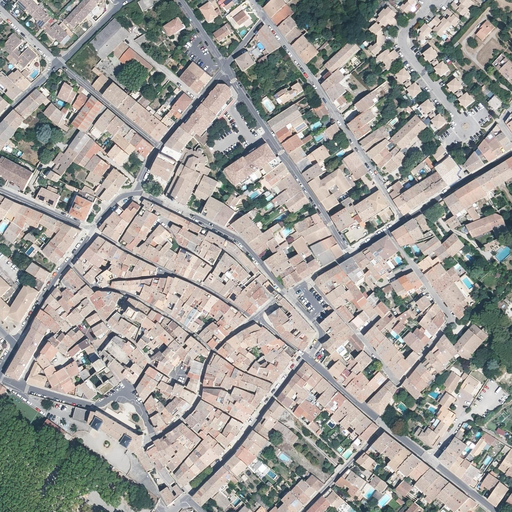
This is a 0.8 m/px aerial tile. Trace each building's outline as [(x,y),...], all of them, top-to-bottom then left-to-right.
[(39,6),(32,0),(18,0),(16,3),(25,11),(26,10),(32,15),(40,7),(39,6)] [(96,4),(99,0),(84,0),(79,5),(89,14),(97,5),(96,4)] [(142,9),(158,0),(160,0),(162,2),(165,0),(142,0),(138,2),(142,9)] [(144,12),(162,2),(160,0),(158,0),(142,9),(144,12)] [(272,18),(287,4),(283,0),(273,0),(264,8),(272,18)] [(414,8),(412,6),(414,4),(414,1),(416,1),(415,0),(408,0),(409,1),(408,2),(406,1),(400,7),(408,14),(414,8)] [(474,2),(471,0),(461,0),(460,1),(460,2),(462,3),(468,9),(468,8),(474,2)] [(232,1),(226,6),(226,5),(223,7),(226,11),(235,4),(232,1)] [(222,14),(218,9),(215,11),(210,2),(200,8),(207,18),(208,17),(211,21),(222,14)] [(468,8),(468,9),(462,3),(459,6),(457,5),(454,2),(451,5),(463,16),(465,13),(467,14),(470,10),(468,8)] [(290,16),(294,12),(287,4),(272,18),(279,27),(290,16)] [(396,11),(387,4),(382,11),(396,23),(398,20),(394,16),(392,15),(396,11)] [(78,20),(83,15),(86,17),(89,14),(79,5),(66,20),(74,28),(79,22),(78,20)] [(41,8),(40,7),(32,15),(38,21),(40,23),(39,24),(46,30),(54,21),(41,8)] [(457,22),(460,19),(448,8),(445,12),(449,15),(450,16),(447,19),(453,25),(455,27),(458,23),(457,22)] [(293,19),(301,12),(298,9),(294,12),(290,16),(293,19)] [(240,26),(250,18),(244,11),(234,18),(240,26)] [(396,23),(382,11),(379,14),(380,15),(377,18),(379,20),(383,23),(384,24),(384,25),(387,21),(388,22),(393,26),(396,23)] [(80,23),(86,17),(83,15),(78,20),(79,22),(80,23)] [(170,35),(184,26),(178,16),(164,26),(170,35)] [(293,19),(290,16),(279,27),(286,37),(299,25),(293,19)] [(446,18),(445,17),(441,21),(440,19),(436,16),(434,19),(446,30),(448,27),(449,28),(453,25),(447,19),(446,18)] [(446,30),(434,19),(431,22),(435,25),(436,27),(433,30),(441,37),(445,34),(443,32),(446,30)] [(122,41),(130,33),(117,20),(90,46),(104,60),(111,52),(122,41)] [(69,35),(64,30),(68,27),(63,22),(59,26),(56,22),(54,21),(46,30),(54,39),(55,38),(61,43),(62,42),(68,35),(69,35)] [(381,29),(383,27),(382,26),(378,22),(377,21),(369,28),(375,35),(377,33),(378,34),(378,38),(385,38),(385,34),(383,34),(383,31),(381,29)] [(487,21),(480,28),(482,29),(480,31),(477,34),(483,40),(494,28),(487,21)] [(225,37),(234,31),(228,23),(225,25),(226,26),(214,33),(219,41),(225,37)] [(307,32),(300,23),(299,25),(286,37),(293,45),(303,35),(307,32)] [(433,30),(426,23),(420,30),(422,32),(420,34),(420,36),(418,36),(418,40),(425,40),(425,36),(426,35),(427,37),(433,30)] [(281,47),(265,25),(254,38),(256,40),(259,38),(267,49),(271,54),(281,47)] [(17,49),(23,42),(14,33),(7,40),(8,41),(3,47),(10,54),(14,57),(19,51),(17,49)] [(141,45),(150,38),(146,33),(144,34),(135,40),(141,45)] [(64,45),(71,38),(68,35),(62,42),(64,45)] [(300,55),(312,44),(303,35),(293,45),(300,55)] [(360,48),(352,38),(324,64),(330,70),(333,73),(341,65),(341,66),(360,48)] [(381,46),(382,45),(383,42),(385,42),(385,38),(378,38),(378,42),(377,42),(375,41),(369,47),(376,54),(378,52),(380,50),(382,48),(381,46)] [(319,52),(331,42),(329,40),(317,50),(319,52)] [(139,55),(130,47),(130,48),(127,45),(122,41),(111,52),(120,60),(128,67),(133,61),(139,55)] [(455,50),(460,44),(458,42),(452,47),(455,50)] [(317,50),(312,44),(300,55),(307,64),(319,52),(317,50)] [(439,56),(436,52),(437,52),(435,50),(432,47),(424,54),(426,57),(428,59),(429,61),(432,61),(434,59),(435,58),(439,56)] [(35,60),(38,57),(28,48),(22,54),(19,51),(14,57),(18,61),(25,68),(34,59),(35,60)] [(256,58),(262,55),(259,48),(253,51),(256,58)] [(385,61),(397,51),(395,48),(391,51),(389,53),(386,49),(382,52),(380,54),(378,56),(381,60),(382,58),(385,61)] [(84,65),(93,56),(86,50),(78,59),(84,65)] [(397,63),(394,59),(396,58),(400,55),(397,51),(385,61),(387,64),(385,65),(388,69),(397,63)] [(255,64),(248,52),(236,60),(244,72),(255,64)] [(511,63),(502,54),(493,64),(511,83),(511,63)] [(154,67),(139,55),(133,61),(148,74),(154,67)] [(266,56),(259,60),(263,67),(270,62),(266,56)] [(166,66),(171,59),(168,57),(163,64),(166,66)] [(441,77),(450,70),(448,67),(448,66),(446,64),(446,65),(443,61),(440,64),(438,65),(436,67),(436,70),(437,71),(439,73),(441,77)] [(212,77),(194,62),(188,69),(189,70),(207,84),(212,77)] [(109,71),(107,73),(114,78),(119,72),(109,65),(106,69),(109,71)] [(339,82),(349,73),(341,66),(341,65),(333,73),(327,78),(325,80),(322,83),(326,90),(337,80),(339,82)] [(10,78),(19,70),(15,66),(6,74),(10,78)] [(412,75),(410,72),(410,71),(408,69),(405,66),(397,73),(399,76),(401,78),(402,80),(405,80),(407,79),(409,77),(412,75)] [(130,96),(115,83),(114,83),(95,67),(92,70),(100,76),(92,86),(119,108),(130,96)] [(207,84),(189,70),(188,69),(185,73),(181,79),(199,94),(207,84)] [(32,83),(19,70),(10,78),(23,91),(32,83)] [(327,78),(333,73),(330,70),(324,76),(327,78)] [(23,91),(10,78),(6,74),(3,71),(0,74),(0,87),(6,93),(14,100),(23,91)] [(462,86),(460,83),(459,80),(458,81),(456,78),(447,84),(451,90),(452,91),(455,92),(457,90),(459,89),(462,86)] [(326,90),(337,107),(347,99),(342,94),(346,90),(339,82),(337,80),(326,90)] [(74,87),(65,81),(57,96),(72,104),(77,93),(72,91),(74,87)] [(395,90),(387,81),(385,82),(392,91),(395,90)] [(423,89),(421,86),(420,83),(419,84),(416,81),(413,83),(413,84),(412,84),(409,86),(409,89),(410,91),(412,93),(415,96),(423,89)] [(286,88),(284,90),(284,91),(278,95),(283,102),(282,102),(284,104),(304,90),(299,82),(292,87),(293,89),(289,92),(286,88)] [(224,100),(227,103),(232,97),(233,96),(231,89),(226,85),(219,85),(214,91),(213,91),(211,94),(207,100),(204,104),(203,104),(202,105),(199,109),(195,115),(194,114),(192,117),(191,119),(186,125),(183,129),(192,136),(193,137),(199,144),(200,143),(204,146),(205,145),(208,142),(213,135),(208,131),(207,130),(205,128),(205,127),(201,124),(203,121),(207,125),(210,121),(212,123),(217,117),(218,116),(216,115),(224,105),(221,103),(224,100)] [(83,110),(91,100),(82,93),(85,89),(81,86),(78,92),(81,94),(78,98),(75,104),(77,105),(81,108),(83,110)] [(496,93),(489,86),(484,91),(487,95),(490,92),(494,95),(496,93)] [(43,102),(48,98),(47,98),(37,89),(30,95),(23,102),(28,108),(33,112),(41,105),(43,102)] [(128,115),(144,96),(136,89),(130,96),(119,108),(128,115)] [(278,95),(284,91),(284,90),(283,89),(274,96),(280,104),(282,102),(283,102),(278,95)] [(406,94),(412,99),(414,96),(409,91),(406,94)] [(369,109),(379,101),(372,92),(355,105),(356,105),(362,113),(363,114),(369,109)] [(473,101),(471,97),(470,95),(469,95),(467,92),(463,95),(462,95),(462,96),(460,98),(459,100),(461,102),(462,104),(465,107),(473,101)] [(181,115),(193,100),(185,93),(173,108),(181,115)] [(10,104),(0,94),(0,111),(2,113),(10,104)] [(154,99),(155,98),(151,95),(148,99),(144,96),(128,115),(135,121),(146,109),(149,105),(154,99)] [(85,133),(105,106),(93,96),(91,100),(83,110),(73,124),(82,130),(84,132),(85,133)] [(502,102),(495,96),(489,103),(496,109),(502,102)] [(217,117),(219,117),(234,99),(232,97),(227,103),(224,105),(216,115),(218,116),(217,117)] [(436,106),(433,103),(434,103),(432,101),(429,98),(421,105),(423,108),(425,110),(426,112),(429,112),(431,110),(433,109),(436,106)] [(26,119),(29,116),(33,112),(28,108),(23,102),(23,103),(20,105),(15,110),(5,120),(17,130),(23,121),(26,119)] [(329,113),(322,102),(314,108),(321,119),(329,113)] [(66,115),(61,111),(53,103),(44,113),(59,127),(61,124),(64,118),(66,115)] [(275,133),(301,116),(302,115),(294,104),(276,117),(272,119),(268,122),(275,133)] [(157,112),(149,105),(146,109),(154,116),(157,113),(157,112)] [(95,126),(109,109),(106,107),(105,106),(85,133),(88,135),(90,133),(90,132),(95,126)] [(181,115),(173,108),(167,115),(171,118),(174,114),(179,118),(181,115)] [(118,116),(109,109),(95,126),(90,132),(98,140),(107,129),(118,116)] [(144,129),(154,116),(146,109),(135,121),(144,129)] [(368,124),(376,117),(369,109),(363,114),(362,113),(348,124),(359,140),(372,130),(368,124)] [(447,121),(444,118),(445,117),(443,115),(440,112),(437,115),(435,116),(433,118),(433,120),(434,122),(435,123),(436,124),(438,127),(447,121)] [(164,119),(157,113),(154,116),(161,122),(164,119)] [(160,142),(176,122),(171,118),(167,115),(164,119),(161,122),(151,135),(160,142)] [(427,126),(417,115),(392,139),(402,149),(427,126)] [(119,132),(126,123),(118,116),(107,129),(112,133),(109,138),(112,140),(119,132)] [(151,135),(161,122),(154,116),(144,129),(151,135)] [(303,131),(309,127),(301,116),(275,133),(283,144),(297,134),(303,131)] [(10,140),(17,130),(5,120),(0,125),(0,138),(7,143),(15,148),(17,144),(10,140)] [(126,138),(133,129),(126,123),(119,132),(126,138)] [(331,141),(342,133),(336,123),(324,131),(331,141)] [(503,132),(498,124),(491,132),(495,137),(503,132)] [(376,145),(385,138),(390,135),(383,126),(360,143),(367,152),(368,152),(377,146),(376,145)] [(183,129),(181,127),(173,136),(187,145),(193,137),(192,136),(183,129)] [(126,138),(131,142),(138,133),(133,129),(126,138)] [(80,154),(91,138),(88,135),(85,133),(84,132),(82,130),(70,147),(80,154)] [(148,156),(131,142),(126,138),(119,132),(112,140),(117,145),(112,151),(110,149),(111,148),(109,147),(111,145),(109,144),(106,147),(104,150),(106,152),(107,153),(109,155),(121,166),(135,149),(146,159),(146,158),(148,156)] [(507,151),(501,144),(495,137),(491,132),(485,140),(493,150),(497,157),(507,151)] [(511,143),(503,132),(495,137),(501,144),(507,151),(511,147),(511,143)] [(155,147),(138,133),(131,142),(148,156),(155,147)] [(299,137),(297,134),(283,144),(289,154),(301,147),(304,144),(302,141),(299,137)] [(304,144),(312,139),(313,138),(311,135),(302,141),(304,144)] [(373,159),(391,142),(390,141),(392,138),(390,135),(385,138),(386,139),(377,146),(368,152),(373,159)] [(187,145),(173,136),(166,146),(175,150),(180,152),(187,145)] [(10,145),(7,143),(0,138),(0,148),(2,150),(5,152),(10,145)] [(111,165),(97,155),(102,148),(101,148),(96,143),(91,138),(80,154),(79,154),(75,160),(74,161),(91,171),(102,176),(111,165)] [(497,157),(493,150),(485,140),(479,148),(489,162),(497,157)] [(264,142),(244,155),(245,157),(246,158),(249,156),(266,145),(264,142)] [(395,146),(391,142),(373,159),(378,164),(391,152),(390,152),(395,146)] [(246,158),(245,157),(234,164),(238,169),(235,171),(233,168),(231,169),(230,167),(223,171),(229,179),(236,186),(241,182),(251,176),(258,170),(263,178),(264,177),(281,164),(277,157),(268,144),(266,145),(249,156),(250,157),(247,159),(246,158)] [(460,169),(451,157),(441,145),(432,153),(441,165),(436,168),(449,185),(459,179),(456,175),(460,169)] [(175,150),(166,146),(163,149),(170,153),(168,157),(171,159),(175,150)] [(327,151),(324,146),(319,149),(313,153),(319,163),(322,161),(329,156),(326,152),(327,151)] [(80,154),(70,147),(65,154),(75,160),(79,154),(80,154)] [(304,158),(301,153),(303,151),(301,147),(289,154),(296,164),(304,158)] [(207,176),(211,169),(205,166),(206,163),(206,162),(208,161),(207,156),(204,157),(204,156),(205,155),(204,154),(203,155),(202,154),(203,152),(203,151),(203,149),(201,148),(199,149),(198,150),(197,152),(196,151),(196,150),(195,150),(195,151),(194,152),(193,149),(190,150),(189,149),(186,148),(183,154),(181,157),(180,159),(174,172),(176,173),(177,174),(175,179),(173,179),(174,180),(172,185),(171,184),(170,185),(172,186),(169,191),(168,190),(167,191),(169,192),(167,195),(166,195),(166,196),(166,197),(167,197),(167,196),(171,199),(172,199),(180,203),(180,204),(181,204),(181,203),(185,205),(185,206),(186,206),(187,206),(187,205),(186,205),(188,201),(189,202),(190,201),(188,200),(191,195),(192,196),(193,195),(191,194),(194,190),(195,190),(194,189),(197,184),(200,185),(205,175),(207,176)] [(174,172),(180,159),(178,158),(176,161),(171,159),(168,157),(170,153),(163,149),(163,150),(152,172),(170,181),(174,172)] [(391,172),(406,157),(400,151),(395,157),(385,166),(391,172)] [(368,173),(354,152),(342,161),(343,163),(346,162),(358,180),(368,173)] [(395,157),(391,152),(378,164),(382,168),(385,166),(395,157)] [(484,164),(475,152),(464,166),(470,173),(484,164)] [(74,161),(75,160),(65,154),(61,159),(55,168),(64,174),(68,169),(72,163),(74,161)] [(314,166),(310,160),(311,159),(309,156),(307,156),(304,158),(296,164),(303,174),(314,166)] [(0,172),(3,174),(3,173),(10,177),(17,181),(23,185),(27,177),(29,173),(29,170),(27,169),(24,167),(23,167),(7,159),(3,157),(2,159),(2,160),(0,162),(0,161),(0,172)] [(449,185),(436,168),(428,157),(425,160),(432,169),(432,170),(435,174),(424,181),(434,195),(449,185)] [(324,164),(322,161),(319,163),(314,166),(303,174),(309,183),(319,176),(324,173),(320,167),(324,164)] [(511,177),(511,169),(507,161),(497,168),(506,181),(511,177)] [(291,174),(283,162),(281,164),(264,177),(273,188),(277,184),(291,174)] [(418,172),(425,166),(422,162),(415,168),(418,172)] [(64,174),(55,168),(53,171),(62,177),(62,176),(63,176),(64,174)] [(121,189),(129,178),(115,168),(107,179),(121,189)] [(506,181),(497,168),(488,173),(497,186),(506,181)] [(352,187),(340,169),(322,181),(319,176),(309,183),(328,211),(340,203),(333,194),(332,195),(328,190),(337,184),(343,194),(352,187)] [(34,173),(29,170),(29,173),(27,177),(23,185),(22,186),(21,189),(25,191),(28,185),(34,173)] [(52,171),(48,178),(58,182),(59,180),(62,177),(53,171),(52,171)] [(97,185),(103,177),(102,176),(91,171),(86,180),(97,185)] [(497,186),(488,173),(477,179),(486,193),(497,186)] [(291,174),(277,184),(273,188),(272,188),(273,190),(278,186),(282,193),(297,183),(291,174)] [(215,191),(216,188),(219,182),(207,176),(205,175),(200,185),(195,194),(209,201),(211,197),(212,197),(215,191)] [(251,176),(241,182),(242,184),(252,178),(251,176)] [(16,183),(22,186),(23,185),(17,181),(10,177),(9,179),(14,182),(14,181),(16,182),(16,183)] [(109,202),(121,189),(107,179),(102,186),(100,188),(97,193),(96,195),(101,198),(104,201),(105,200),(106,199),(109,202)] [(486,193),(477,179),(465,187),(456,193),(472,218),(474,221),(481,218),(472,205),(484,197),(488,195),(486,193)] [(429,199),(419,184),(407,192),(399,181),(395,183),(412,209),(429,199)] [(434,195),(424,181),(419,184),(429,199),(434,195)] [(285,203),(302,191),(297,183),(282,193),(276,198),(277,200),(281,206),(285,203)] [(412,209),(395,183),(393,186),(387,190),(404,215),(412,209)] [(48,200),(54,187),(49,185),(47,189),(43,187),(36,199),(41,202),(43,198),(44,196),(46,197),(46,198),(46,199),(48,200)] [(97,193),(91,189),(85,186),(82,190),(93,195),(95,196),(96,195),(97,193)] [(55,208),(61,195),(57,193),(58,189),(54,187),(48,200),(49,201),(50,200),(51,199),(54,200),(53,203),(51,206),(55,208)] [(390,206),(378,187),(376,189),(378,192),(369,198),(367,199),(377,215),(390,206)] [(86,222),(97,198),(95,196),(93,195),(82,190),(81,190),(70,215),(86,222)] [(292,214),(310,202),(302,191),(285,203),(289,210),(292,214)] [(377,215),(367,199),(363,193),(361,194),(365,200),(357,205),(355,202),(353,203),(356,209),(361,216),(365,223),(377,215)] [(472,218),(456,193),(444,200),(446,202),(455,216),(459,222),(467,216),(470,220),(472,218)] [(232,209),(230,207),(231,205),(234,207),(239,199),(237,198),(233,194),(226,204),(214,221),(228,227),(242,217),(236,213),(236,212),(232,209)] [(214,221),(226,204),(212,197),(211,197),(209,201),(206,208),(202,215),(214,221)] [(365,223),(361,216),(358,218),(355,214),(353,215),(352,216),(350,213),(356,209),(353,203),(351,200),(349,197),(342,202),(346,208),(332,217),(332,218),(333,218),(341,232),(356,222),(355,221),(357,219),(362,227),(366,225),(365,223)] [(5,217),(15,203),(6,198),(0,207),(0,217),(4,219),(5,217)] [(154,204),(145,199),(143,203),(146,205),(151,208),(154,204)] [(141,207),(133,202),(128,208),(132,211),(135,207),(139,210),(141,207)] [(266,211),(273,206),(271,202),(264,208),(266,211)] [(13,222),(24,205),(15,203),(5,217),(13,222)] [(173,213),(156,204),(154,209),(156,210),(157,211),(163,215),(170,218),(173,213)] [(40,223),(45,214),(32,209),(24,205),(13,222),(12,222),(3,235),(14,243),(18,237),(22,231),(27,222),(35,226),(32,229),(34,230),(38,227),(40,223)] [(130,223),(134,217),(139,210),(135,207),(132,211),(128,208),(126,211),(120,207),(116,212),(125,219),(130,223)] [(150,211),(144,208),(138,216),(147,222),(152,212),(150,211)] [(255,223),(252,220),(261,213),(257,211),(254,209),(242,217),(228,227),(241,234),(256,224),(257,223),(256,222),(255,223)] [(116,230),(125,219),(116,212),(112,216),(106,222),(110,225),(116,230)] [(159,216),(155,214),(152,212),(147,222),(145,225),(151,229),(155,223),(159,216)] [(187,220),(173,213),(170,218),(184,226),(187,220)] [(303,237),(326,226),(317,213),(293,225),(298,231),(302,236),(303,237)] [(54,231),(59,221),(45,214),(40,223),(48,227),(44,231),(51,238),(53,239),(58,234),(58,233),(54,231)] [(426,220),(422,214),(405,225),(416,242),(426,239),(436,235),(426,220)] [(505,224),(502,216),(496,214),(488,217),(493,229),(505,224)] [(145,225),(147,222),(138,216),(135,222),(143,229),(145,225)] [(459,222),(455,216),(447,221),(452,229),(453,228),(460,224),(459,222)] [(488,217),(466,225),(473,237),(493,229),(488,217)] [(126,229),(130,223),(125,219),(116,230),(117,231),(122,235),(126,229)] [(62,228),(65,223),(59,221),(54,231),(58,233),(62,228)] [(104,232),(110,225),(106,222),(99,230),(100,231),(102,231),(104,232)] [(142,230),(143,229),(135,222),(131,227),(140,233),(147,237),(148,234),(142,230)] [(200,234),(203,228),(191,222),(190,228),(200,234)] [(76,239),(82,231),(65,223),(62,228),(76,239)] [(280,246),(272,234),(281,227),(279,223),(270,230),(264,233),(249,243),(259,254),(270,246),(275,254),(276,255),(283,250),(289,245),(287,241),(280,246)] [(166,228),(162,224),(155,232),(153,234),(157,237),(155,240),(160,244),(165,239),(167,237),(172,234),(171,233),(167,230),(166,228)] [(249,243),(264,233),(256,224),(241,234),(249,243)] [(493,229),(498,240),(510,235),(507,227),(505,224),(493,229)] [(112,238),(117,231),(116,230),(110,225),(104,232),(112,238)] [(151,229),(145,225),(143,229),(142,230),(148,234),(149,232),(151,229)] [(183,229),(174,225),(171,228),(174,231),(177,237),(180,233),(183,229)] [(416,242),(405,225),(393,233),(401,246),(416,242)] [(333,237),(326,226),(303,237),(307,242),(308,242),(311,247),(322,242),(333,237)] [(139,235),(140,233),(131,227),(128,231),(137,238),(139,235)] [(62,228),(58,233),(58,234),(53,239),(66,251),(76,239),(62,228)] [(210,231),(203,228),(200,234),(207,237),(210,231)] [(180,233),(185,237),(191,241),(194,234),(188,231),(183,229),(180,233)] [(35,235),(32,231),(29,233),(26,235),(30,239),(34,243),(37,240),(33,236),(35,235)] [(122,235),(117,231),(112,238),(118,241),(122,235)] [(137,246),(143,239),(143,238),(139,235),(137,238),(128,231),(123,238),(121,242),(121,244),(134,251),(137,246)] [(224,246),(227,241),(210,231),(207,237),(215,241),(224,246)] [(302,236),(298,231),(291,236),(295,241),(302,236)] [(185,237),(180,233),(177,237),(178,239),(182,244),(185,237)] [(465,245),(454,233),(443,244),(443,245),(451,254),(453,256),(465,245)] [(157,237),(153,234),(152,236),(150,239),(147,242),(146,243),(145,244),(149,247),(155,240),(157,237)] [(213,244),(198,237),(194,234),(191,241),(199,245),(205,248),(210,250),(213,244)] [(309,248),(306,243),(307,242),(303,237),(302,236),(295,241),(292,243),(300,254),(304,251),(309,248)] [(399,251),(388,236),(374,244),(374,245),(384,258),(386,260),(399,251)] [(426,257),(443,245),(443,244),(436,236),(426,244),(425,242),(417,244),(426,257)] [(103,248),(108,241),(104,239),(100,237),(95,242),(103,248)] [(191,241),(185,237),(182,244),(188,247),(191,241)] [(344,254),(333,237),(322,242),(327,250),(331,248),(337,258),(344,254)] [(53,239),(51,238),(46,244),(62,258),(66,251),(53,239)] [(169,242),(169,243),(165,239),(160,244),(157,248),(162,251),(165,254),(173,245),(169,242)] [(148,258),(157,248),(160,244),(155,240),(149,247),(144,256),(148,258)] [(110,251),(113,244),(108,241),(103,248),(98,254),(106,258),(104,260),(108,262),(110,260),(109,259),(112,252),(110,251)] [(199,245),(191,241),(188,247),(196,252),(199,245)] [(243,253),(237,245),(227,241),(224,246),(235,252),(239,256),(243,253)] [(98,254),(103,248),(95,242),(90,248),(98,254)] [(179,254),(182,248),(180,247),(179,247),(176,244),(176,242),(174,244),(173,245),(165,254),(158,263),(168,268),(172,259),(176,252),(179,254)] [(327,250),(322,242),(311,247),(316,255),(323,266),(337,258),(331,248),(327,250)] [(46,244),(46,243),(41,249),(57,264),(62,258),(46,244)] [(113,262),(120,248),(113,244),(110,251),(112,252),(109,259),(110,260),(113,262)] [(149,247),(145,244),(140,247),(137,252),(144,256),(149,247)] [(214,265),(222,250),(213,244),(210,250),(206,259),(214,265)] [(199,245),(196,252),(200,255),(205,248),(199,245)] [(384,258),(374,245),(369,248),(380,261),(384,258)] [(425,274),(451,254),(443,245),(426,257),(417,264),(425,274)] [(102,264),(104,260),(106,258),(98,254),(90,248),(83,256),(92,262),(96,265),(100,268),(102,264)] [(123,254),(125,251),(120,248),(113,262),(112,263),(114,265),(117,266),(120,261),(123,254)] [(152,260),(162,251),(157,248),(148,258),(152,260)] [(182,263),(188,252),(182,248),(179,254),(172,270),(177,272),(181,262),(182,263)] [(210,250),(205,248),(200,255),(206,259),(210,250)] [(309,248),(304,251),(307,257),(313,253),(309,248)] [(381,262),(369,248),(363,251),(372,262),(379,272),(382,277),(386,275),(389,274),(381,262)] [(290,260),(283,250),(276,255),(275,254),(265,261),(273,270),(289,260),(290,260)] [(124,265),(130,254),(125,251),(123,254),(120,261),(117,266),(124,270),(124,265)] [(158,263),(165,254),(162,251),(152,260),(158,263)] [(372,262),(363,251),(353,257),(362,270),(367,266),(372,262)] [(172,270),(179,254),(176,252),(172,259),(168,268),(172,270)] [(189,266),(194,255),(188,252),(182,263),(185,264),(189,266)] [(238,262),(226,253),(221,261),(230,269),(238,262)] [(260,271),(252,262),(249,259),(243,253),(239,256),(247,266),(248,265),(256,274),(260,271)] [(135,269),(140,260),(135,257),(130,254),(124,265),(130,268),(129,270),(133,272),(135,269)] [(304,259),(300,254),(290,260),(289,260),(293,265),(303,279),(314,272),(313,271),(308,264),(304,259)] [(445,270),(457,260),(453,256),(451,254),(425,274),(432,284),(447,272),(445,270)] [(188,277),(199,258),(194,255),(189,266),(184,276),(188,277)] [(92,262),(83,256),(80,259),(89,266),(92,262)] [(364,273),(353,257),(341,265),(355,283),(365,275),(364,273)] [(198,271),(199,267),(200,267),(204,261),(199,258),(188,277),(193,279),(198,271)] [(386,260),(384,258),(380,261),(381,262),(389,274),(394,271),(386,260)] [(83,274),(89,266),(80,259),(75,265),(83,274)] [(308,264),(313,271),(317,268),(316,266),(319,264),(316,259),(308,264)] [(148,263),(140,260),(135,269),(139,271),(141,267),(145,269),(148,263)] [(293,265),(289,260),(273,270),(278,277),(282,282),(282,281),(288,289),(296,284),(286,270),(293,265)] [(207,277),(213,268),(208,264),(204,261),(200,267),(199,267),(198,271),(202,273),(198,281),(202,283),(206,278),(207,277)] [(230,269),(221,261),(218,267),(223,271),(225,273),(230,269)] [(51,273),(34,262),(27,271),(40,278),(40,279),(39,278),(38,278),(35,279),(34,281),(33,282),(29,284),(30,285),(39,290),(51,273)] [(97,281),(95,277),(89,273),(93,269),(92,269),(96,265),(92,262),(89,266),(83,274),(93,285),(97,281)] [(180,274),(185,264),(181,262),(177,272),(180,274)] [(240,265),(238,262),(230,269),(225,273),(226,274),(227,275),(230,277),(240,265)] [(379,272),(372,262),(367,266),(370,269),(364,273),(365,275),(365,281),(371,288),(374,285),(367,277),(372,273),(377,280),(382,277),(379,272)] [(158,268),(151,265),(148,263),(145,269),(143,275),(156,275),(158,268)] [(105,273),(111,269),(110,267),(106,264),(105,266),(102,270),(103,270),(103,271),(104,272),(105,273)] [(184,276),(189,266),(185,264),(180,274),(184,276)] [(99,274),(103,271),(103,270),(102,270),(100,268),(96,265),(92,269),(93,269),(99,274)] [(119,277),(124,270),(117,266),(114,265),(111,269),(115,278),(119,277)] [(130,268),(124,265),(124,270),(119,277),(126,278),(129,270),(130,268)] [(244,269),(240,265),(230,277),(232,279),(234,281),(235,280),(244,269)] [(303,279),(293,265),(286,270),(296,284),(303,279)] [(370,318),(377,312),(370,303),(364,296),(363,294),(357,287),(355,284),(349,277),(339,265),(320,277),(332,292),(345,283),(349,290),(355,298),(364,311),(370,318)] [(143,275),(145,269),(141,267),(139,271),(135,269),(133,272),(129,270),(126,278),(132,277),(137,277),(143,275)] [(223,271),(218,267),(214,273),(213,272),(212,273),(218,277),(219,276),(222,273),(223,271)] [(87,285),(81,278),(72,268),(65,277),(75,288),(79,292),(88,285),(87,284),(87,285)] [(460,279),(452,268),(447,272),(432,284),(440,294),(460,279)] [(99,274),(93,269),(89,273),(95,277),(96,276),(99,274)] [(115,278),(111,269),(105,273),(104,272),(103,274),(108,280),(109,284),(110,283),(110,280),(115,278)] [(251,275),(244,269),(235,280),(240,285),(242,282),(251,275)] [(198,281),(202,273),(198,271),(193,279),(198,281)] [(419,279),(414,271),(406,275),(412,284),(419,279)] [(211,287),(218,277),(212,273),(211,274),(204,283),(211,287)] [(218,277),(211,287),(220,293),(229,283),(224,280),(226,277),(230,281),(232,279),(230,277),(227,275),(226,274),(225,276),(222,273),(219,276),(218,277)] [(109,284),(108,280),(103,274),(98,277),(100,282),(99,283),(101,287),(104,288),(109,284)] [(277,291),(269,281),(263,274),(258,278),(273,295),(277,291)] [(33,300),(39,290),(30,285),(29,284),(26,282),(11,307),(0,296),(11,285),(0,275),(0,315),(4,319),(9,314),(20,321),(33,300)] [(245,285),(253,277),(251,275),(242,282),(245,285)] [(365,281),(365,275),(355,283),(356,283),(355,283),(355,284),(357,287),(365,281)] [(412,284),(406,275),(399,279),(410,294),(417,290),(415,288),(412,284)] [(85,298),(79,292),(75,288),(65,277),(62,281),(68,288),(66,290),(63,293),(58,287),(52,294),(60,303),(68,312),(74,307),(85,298)] [(171,289),(175,279),(170,277),(169,277),(168,279),(166,288),(171,289)] [(176,290),(181,279),(176,277),(175,279),(171,289),(169,292),(174,294),(175,295),(176,292),(177,290),(176,290)] [(255,280),(253,277),(245,285),(248,288),(255,280)] [(332,292),(320,277),(315,282),(326,295),(332,292)] [(155,288),(153,287),(155,278),(143,280),(143,284),(146,285),(142,292),(141,297),(149,301),(152,294),(155,288)] [(166,288),(168,279),(161,278),(158,290),(165,293),(166,288)] [(181,298),(190,283),(181,279),(176,290),(177,290),(176,292),(175,295),(181,298)] [(232,289),(237,283),(234,281),(232,279),(230,281),(229,283),(220,293),(225,296),(232,289)] [(410,294),(399,279),(391,283),(391,284),(402,300),(410,295),(410,294)] [(419,279),(412,284),(415,288),(417,290),(419,294),(426,289),(419,279)] [(452,310),(466,299),(461,291),(465,289),(459,281),(460,280),(460,279),(440,294),(452,310)] [(247,295),(259,284),(255,280),(248,288),(244,292),(247,295)] [(68,288),(62,281),(60,283),(66,290),(68,288)] [(122,281),(121,281),(113,282),(112,287),(117,288),(123,289),(122,281)] [(132,290),(127,281),(122,281),(123,289),(131,291),(132,290)] [(244,292),(248,288),(245,285),(242,282),(240,285),(239,286),(228,298),(235,303),(244,292)] [(192,295),(197,287),(190,283),(181,298),(187,303),(192,295)] [(228,298),(239,286),(237,283),(232,289),(225,296),(228,298)] [(332,302),(349,290),(345,283),(332,292),(326,295),(332,302)] [(146,285),(143,284),(133,284),(135,289),(142,292),(146,285)] [(256,301),(265,293),(262,288),(259,284),(247,295),(251,299),(253,297),(256,301)] [(386,293),(393,290),(390,284),(383,287),(386,293)] [(94,291),(88,285),(79,292),(85,298),(89,294),(94,291)] [(196,298),(202,289),(197,287),(192,295),(187,303),(191,306),(195,308),(198,304),(200,301),(196,298)] [(162,300),(165,293),(158,290),(155,288),(152,294),(149,301),(153,303),(156,305),(161,299),(162,300)] [(175,295),(174,294),(169,292),(171,289),(166,288),(165,293),(162,300),(161,299),(156,305),(164,309),(168,301),(169,302),(175,295)] [(200,301),(207,292),(202,289),(196,298),(200,301)] [(470,296),(465,289),(461,291),(466,299),(470,296)] [(345,305),(352,300),(355,298),(349,290),(332,302),(338,309),(345,305)] [(103,298),(113,293),(113,292),(111,291),(105,292),(102,292),(101,291),(98,291),(95,293),(91,297),(95,303),(103,298)] [(282,296),(277,291),(273,295),(278,300),(279,299),(282,296)] [(110,306),(117,293),(113,292),(113,293),(103,298),(95,303),(99,309),(104,307),(108,304),(110,306)] [(214,296),(207,292),(200,301),(198,304),(205,308),(214,296)] [(251,299),(247,295),(244,292),(235,303),(244,308),(251,299)] [(390,311),(382,302),(374,292),(369,296),(367,294),(364,296),(370,303),(377,312),(383,318),(390,311)] [(119,309),(124,302),(127,297),(117,293),(110,306),(115,311),(117,308),(119,309)] [(261,306),(269,299),(265,293),(256,301),(261,306)] [(47,301),(42,309),(48,313),(52,316),(57,321),(62,316),(66,320),(68,317),(70,315),(68,312),(60,303),(52,294),(47,301)] [(172,315),(181,298),(175,295),(169,302),(168,301),(164,309),(172,315)] [(432,304),(425,295),(422,298),(417,302),(419,306),(424,311),(432,304)] [(211,312),(220,299),(214,296),(205,308),(211,312)] [(295,308),(285,298),(282,296),(279,299),(290,311),(291,312),(295,308)] [(468,313),(463,307),(467,304),(466,303),(468,301),(468,302),(472,299),(470,296),(466,299),(452,310),(460,319),(468,313)] [(136,308),(140,302),(127,297),(124,302),(126,303),(123,307),(129,311),(132,306),(136,308)] [(259,308),(254,303),(256,301),(253,297),(251,299),(244,308),(250,313),(250,314),(251,314),(252,314),(259,308)] [(95,309),(87,298),(82,303),(78,306),(76,309),(81,313),(85,318),(95,309)] [(177,318),(187,303),(181,298),(172,315),(177,318)] [(364,311),(355,298),(352,300),(359,310),(357,312),(359,315),(364,311)] [(215,317),(226,303),(220,299),(211,312),(210,314),(215,318),(215,317)] [(290,311),(279,299),(278,300),(283,306),(289,312),(290,311)] [(149,316),(153,311),(152,310),(140,302),(136,308),(132,306),(129,311),(131,312),(135,314),(132,320),(142,326),(144,324),(148,318),(149,316)] [(432,322),(441,310),(434,302),(432,304),(424,311),(422,312),(419,314),(423,318),(419,323),(426,329),(432,322)] [(181,321),(191,306),(187,303),(177,318),(181,321)] [(225,315),(232,307),(231,307),(226,303),(215,317),(218,320),(219,321),(220,320),(222,319),(225,315)] [(115,311),(110,306),(108,304),(104,307),(107,312),(111,311),(113,313),(115,311)] [(191,320),(199,310),(202,312),(205,308),(198,304),(195,308),(189,316),(185,324),(187,326),(191,320)] [(355,317),(345,305),(338,309),(349,322),(355,317)] [(189,316),(195,308),(191,306),(181,321),(185,324),(189,316)] [(231,321),(233,319),(237,315),(241,317),(243,315),(240,312),(241,312),(232,306),(231,307),(232,307),(225,315),(231,321)] [(81,313),(76,309),(74,307),(68,312),(70,315),(73,312),(81,321),(85,318),(81,313)] [(110,316),(113,313),(111,311),(107,312),(104,307),(99,309),(106,320),(110,316)] [(123,307),(118,314),(126,320),(131,312),(123,307)] [(287,314),(281,308),(280,308),(270,316),(271,318),(277,327),(277,328),(283,324),(284,325),(289,321),(292,320),(290,318),(289,317),(287,314)] [(291,332),(304,319),(295,308),(291,312),(290,311),(289,312),(291,315),(289,317),(290,318),(292,320),(289,321),(284,325),(287,329),(291,332)] [(61,330),(63,328),(64,328),(62,326),(57,321),(52,316),(48,313),(42,309),(38,317),(33,326),(43,334),(45,331),(38,326),(41,321),(49,327),(57,334),(61,330)] [(419,314),(414,310),(412,312),(409,309),(407,311),(411,316),(413,318),(414,319),(419,314)] [(202,321),(198,318),(202,312),(199,310),(191,320),(187,326),(195,332),(202,321)] [(440,329),(446,321),(446,320),(446,318),(446,316),(445,315),(441,310),(432,322),(440,329)] [(158,313),(153,311),(149,316),(148,318),(152,321),(158,313)] [(325,329),(339,316),(335,311),(326,319),(325,317),(320,322),(319,323),(325,329)] [(364,311),(359,315),(350,323),(356,329),(357,329),(370,318),(364,311)] [(381,331),(396,317),(390,311),(383,318),(375,325),(365,336),(371,342),(381,331)] [(411,316),(407,311),(397,318),(400,322),(401,322),(402,323),(408,318),(411,316)] [(81,321),(73,312),(70,315),(68,317),(75,325),(81,321)] [(118,314),(116,312),(113,317),(111,319),(108,322),(115,328),(123,318),(122,317),(118,314)] [(102,319),(98,313),(87,319),(87,320),(91,325),(91,326),(92,325),(91,325),(102,319)] [(163,316),(158,313),(152,321),(157,325),(159,323),(165,330),(173,321),(166,317),(163,321),(161,320),(163,316)] [(239,325),(233,319),(231,321),(225,315),(222,319),(220,320),(224,324),(223,325),(230,333),(235,329),(239,325)] [(243,322),(247,318),(243,315),(241,317),(237,315),(233,319),(239,325),(243,322)] [(72,327),(66,320),(62,316),(57,321),(62,326),(64,328),(63,328),(67,332),(72,327)] [(348,326),(339,316),(325,329),(333,337),(348,326)] [(387,337),(393,330),(400,322),(397,318),(396,317),(381,331),(371,342),(377,349),(387,337)] [(123,333),(130,322),(126,320),(123,318),(115,328),(123,333)] [(157,325),(152,321),(148,318),(142,326),(141,328),(144,330),(146,327),(148,329),(151,332),(154,329),(157,325)] [(304,333),(312,327),(304,319),(291,332),(295,335),(300,338),(304,333)] [(230,333),(223,325),(224,324),(220,320),(219,321),(218,320),(214,322),(220,329),(220,331),(226,337),(230,333)] [(49,327),(41,321),(38,326),(45,331),(43,334),(45,335),(49,327)] [(110,329),(104,321),(101,323),(102,325),(103,329),(105,332),(110,329)] [(176,330),(180,326),(175,322),(173,321),(165,330),(170,335),(176,330)] [(198,334),(204,328),(206,324),(203,321),(202,321),(195,332),(198,334)] [(126,335),(134,325),(133,324),(131,323),(130,322),(123,333),(126,335)] [(220,329),(214,322),(208,327),(211,330),(217,335),(222,340),(226,337),(220,331),(220,329)] [(403,330),(406,326),(402,323),(401,322),(400,322),(393,330),(398,335),(401,331),(403,330)] [(434,336),(440,329),(432,322),(426,329),(425,330),(422,327),(420,329),(415,335),(425,345),(434,336)] [(105,333),(105,332),(103,329),(102,325),(101,323),(93,329),(98,337),(105,333)] [(159,323),(157,325),(154,329),(151,332),(148,329),(146,332),(147,334),(143,337),(150,343),(160,336),(165,330),(159,323)] [(257,332),(264,329),(262,328),(257,324),(249,328),(254,338),(259,336),(257,332)] [(291,332),(287,329),(284,325),(283,324),(277,328),(279,331),(280,333),(281,334),(282,335),(286,338),(290,341),(295,335),(291,332)] [(455,346),(454,347),(459,352),(463,358),(468,359),(488,336),(492,333),(485,327),(482,330),(475,324),(455,346)] [(131,338),(138,327),(134,325),(126,335),(131,338)] [(45,335),(43,334),(33,326),(25,341),(5,376),(10,377),(19,380),(45,335)] [(85,335),(81,330),(77,326),(73,330),(69,334),(67,336),(62,342),(70,348),(74,345),(77,342),(81,339),(85,335)] [(169,346),(185,331),(180,326),(176,330),(170,335),(171,336),(165,342),(166,342),(168,345),(169,346)] [(343,345),(349,339),(355,334),(348,326),(333,337),(329,341),(323,344),(333,354),(337,350),(343,358),(349,366),(355,359),(343,345)] [(411,332),(406,326),(403,330),(406,332),(404,334),(401,331),(398,335),(400,337),(403,340),(411,332)] [(203,339),(211,330),(208,327),(205,330),(199,336),(203,339)] [(262,336),(268,330),(263,327),(262,328),(264,329),(257,332),(259,336),(259,338),(262,336)] [(310,344),(317,333),(312,327),(304,333),(300,338),(303,340),(310,344)] [(58,339),(64,333),(67,332),(63,328),(61,330),(57,334),(55,336),(58,339)] [(256,342),(254,338),(249,328),(243,331),(246,339),(251,347),(255,345),(254,343),(256,342)] [(170,335),(165,330),(160,336),(164,341),(165,342),(171,336),(170,335)] [(209,344),(217,335),(211,330),(203,339),(209,344)] [(259,344),(272,334),(268,330),(262,336),(259,338),(259,336),(254,338),(256,342),(254,343),(255,345),(256,347),(256,348),(261,347),(259,344)] [(176,353),(192,337),(185,331),(169,346),(176,353)] [(246,339),(243,331),(237,335),(243,342),(246,339)] [(413,334),(411,332),(403,340),(407,343),(415,351),(411,354),(417,360),(420,356),(418,353),(425,345),(415,335),(413,334)] [(48,341),(50,342),(58,348),(62,342),(67,336),(66,335),(64,333),(58,339),(55,336),(51,339),(50,338),(48,341)] [(262,347),(277,338),(272,334),(259,344),(261,347),(262,347)] [(365,345),(355,334),(349,339),(361,353),(363,351),(364,351),(365,345)] [(455,346),(445,334),(441,340),(454,356),(459,352),(454,347),(455,346)] [(219,344),(222,340),(217,335),(209,344),(214,349),(215,348),(219,344)] [(251,347),(246,339),(243,342),(237,335),(233,338),(232,339),(229,340),(228,342),(234,347),(241,353),(246,356),(250,351),(252,349),(251,347)] [(303,340),(300,338),(295,335),(290,341),(298,347),(303,340)] [(124,339),(117,336),(116,337),(115,336),(112,340),(123,349),(129,342),(124,339)] [(164,341),(160,336),(150,343),(149,344),(150,345),(153,348),(156,346),(160,343),(161,345),(162,344),(162,343),(164,341)] [(150,343),(143,337),(138,343),(141,345),(143,348),(149,344),(150,343)] [(199,342),(192,337),(176,353),(173,356),(177,359),(181,356),(186,360),(190,354),(194,349),(199,342)] [(382,357),(394,344),(387,337),(377,349),(378,352),(382,357)] [(279,351),(286,343),(281,340),(277,338),(262,347),(266,355),(270,352),(271,351),(276,348),(279,351)] [(98,351),(93,345),(93,344),(92,344),(92,343),(89,339),(83,342),(79,344),(83,350),(86,348),(88,350),(89,352),(92,356),(98,351)] [(112,340),(105,349),(116,359),(119,362),(121,363),(125,367),(126,366),(127,366),(128,367),(132,368),(134,364),(133,362),(131,359),(132,357),(130,354),(128,353),(127,352),(126,351),(125,351),(124,350),(123,349),(112,340)] [(310,344),(303,340),(298,347),(304,351),(310,344)] [(454,356),(441,340),(436,345),(448,360),(454,356)] [(138,348),(129,341),(129,342),(123,349),(124,350),(125,351),(126,351),(127,352),(128,353),(130,354),(138,348)] [(58,348),(50,342),(47,346),(54,352),(50,358),(51,361),(60,350),(60,349),(58,348)] [(68,351),(70,348),(62,342),(58,348),(60,349),(60,350),(67,355),(69,356),(69,354),(70,355),(72,354),(70,352),(68,351)] [(210,351),(199,342),(194,349),(202,357),(204,359),(205,360),(207,357),(210,351)] [(234,347),(228,342),(227,342),(223,346),(231,353),(236,358),(238,356),(241,353),(234,347)] [(282,354),(289,346),(286,343),(279,351),(282,354)] [(83,350),(79,344),(78,345),(70,352),(72,354),(73,355),(75,358),(76,359),(76,360),(79,358),(77,356),(83,350)] [(398,353),(400,351),(394,344),(382,357),(388,364),(398,353)] [(176,353),(169,346),(168,345),(166,348),(167,350),(173,356),(176,353)] [(448,360),(436,345),(432,351),(443,365),(448,361),(448,360)] [(57,372),(53,365),(51,361),(50,358),(54,352),(47,346),(40,356),(39,356),(37,358),(38,360),(36,362),(37,362),(42,368),(43,366),(45,369),(44,369),(48,376),(54,387),(70,377),(64,368),(57,372)] [(227,358),(231,353),(223,346),(222,348),(218,351),(227,358)] [(286,367),(297,352),(289,346),(282,354),(279,351),(276,348),(271,351),(270,352),(277,359),(286,367)] [(137,362),(145,356),(138,348),(130,354),(133,357),(137,362)] [(116,359),(105,349),(102,352),(113,363),(116,367),(117,368),(121,363),(119,362),(116,359)] [(194,349),(190,354),(195,361),(204,364),(205,360),(204,359),(202,357),(194,349)] [(164,354),(170,360),(173,356),(167,350),(164,354)] [(343,358),(337,350),(333,354),(329,357),(329,358),(331,360),(333,359),(336,364),(340,360),(340,361),(343,358)] [(103,359),(98,351),(92,356),(91,357),(96,364),(103,359)] [(164,354),(161,351),(156,355),(153,357),(152,358),(151,358),(151,359),(153,361),(154,361),(157,360),(160,361),(166,363),(170,360),(164,354)] [(256,359),(256,356),(250,351),(246,356),(247,357),(254,362),(256,359)] [(367,354),(364,351),(363,351),(361,353),(355,359),(349,366),(348,367),(352,370),(367,354)] [(411,366),(406,360),(407,359),(400,351),(398,353),(403,358),(392,369),(399,379),(400,379),(411,366)] [(445,368),(443,365),(432,351),(426,358),(438,372),(445,368)] [(267,368),(271,370),(281,374),(286,367),(277,359),(270,352),(266,355),(263,356),(267,362),(261,365),(261,367),(267,368)] [(224,359),(215,353),(209,364),(221,370),(227,361),(224,359)] [(234,364),(241,359),(238,356),(236,358),(231,353),(227,358),(234,364)] [(244,361),(247,357),(246,356),(241,353),(238,356),(241,359),(234,364),(239,367),(244,361)] [(392,369),(403,358),(398,353),(388,364),(392,369)] [(202,369),(204,364),(195,361),(190,354),(186,360),(185,361),(184,364),(187,365),(192,367),(190,371),(200,374),(202,369)] [(373,360),(367,354),(352,370),(354,372),(358,376),(363,370),(373,360)] [(412,367),(417,360),(411,354),(407,359),(406,360),(411,366),(412,367)] [(144,369),(148,362),(145,356),(137,362),(136,362),(140,365),(144,369)] [(180,363),(182,361),(183,360),(185,361),(186,360),(181,356),(177,359),(173,356),(170,360),(176,367),(180,363)] [(250,366),(254,362),(247,357),(244,361),(250,366)] [(347,369),(348,367),(349,366),(343,358),(340,361),(340,360),(336,364),(330,370),(338,378),(347,369)] [(438,372),(426,358),(422,363),(434,377),(438,372)] [(103,359),(96,364),(99,368),(100,369),(101,368),(107,364),(103,359)] [(176,367),(170,360),(166,363),(165,365),(172,371),(172,370),(173,370),(176,367)] [(79,367),(78,363),(76,361),(64,368),(70,377),(71,378),(81,373),(79,367)] [(165,365),(166,363),(160,361),(159,365),(157,368),(163,371),(165,365)] [(232,365),(227,361),(221,370),(226,373),(227,371),(232,365)] [(246,371),(250,366),(244,361),(239,367),(242,369),(246,371)] [(41,373),(41,372),(40,371),(42,368),(37,362),(36,362),(31,372),(27,382),(45,387),(48,377),(45,376),(45,375),(41,373)] [(140,375),(144,369),(140,365),(136,362),(131,369),(138,374),(140,375)] [(323,378),(306,363),(300,370),(311,378),(307,382),(303,388),(310,393),(311,393),(323,378)] [(434,377),(422,363),(416,371),(427,383),(431,380),(434,377)] [(107,364),(101,368),(100,369),(100,370),(97,372),(93,376),(87,382),(85,383),(90,390),(93,388),(101,398),(103,395),(120,383),(107,364)] [(226,373),(221,370),(209,364),(209,365),(207,374),(225,379),(227,374),(226,373)] [(169,375),(172,371),(165,365),(163,371),(169,375)] [(236,368),(232,365),(227,371),(229,372),(227,374),(232,377),(236,368)] [(93,376),(87,368),(85,370),(83,371),(83,370),(85,369),(83,366),(81,367),(79,367),(81,373),(82,376),(86,381),(87,382),(93,376)] [(158,382),(163,374),(150,367),(146,373),(158,382)] [(257,375),(259,371),(253,367),(249,372),(257,375)] [(263,377),(267,368),(261,367),(259,371),(257,375),(263,377)] [(237,379),(240,370),(236,368),(232,377),(235,379),(237,379)] [(281,374),(271,370),(267,368),(263,377),(275,382),(281,374)] [(134,384),(140,375),(138,374),(131,369),(129,371),(127,369),(123,374),(127,380),(132,384),(133,383),(134,384)] [(344,383),(352,373),(347,369),(338,378),(337,380),(342,384),(344,383)] [(374,391),(387,378),(378,369),(374,374),(376,376),(372,380),(368,384),(374,391)] [(242,381),(245,373),(240,370),(237,379),(239,380),(242,381)] [(307,382),(311,378),(300,370),(293,380),(303,388),(307,382)] [(368,384),(372,380),(370,378),(363,370),(358,376),(354,379),(348,387),(346,388),(346,389),(356,397),(368,384)] [(200,374),(190,371),(189,373),(188,376),(192,377),(199,380),(200,374)] [(427,383),(416,371),(409,379),(420,392),(428,384),(427,383)] [(457,384),(461,378),(452,371),(443,385),(447,387),(444,390),(451,395),(453,391),(458,384),(457,384)] [(358,376),(354,372),(352,373),(344,383),(348,387),(354,379),(358,376)] [(158,382),(146,373),(146,374),(147,374),(142,382),(152,392),(159,382),(158,382)] [(248,382),(251,376),(245,373),(242,381),(246,381),(248,382)] [(225,379),(207,374),(206,379),(210,380),(215,381),(223,383),(225,379)] [(234,385),(235,379),(232,377),(227,374),(225,379),(223,383),(221,387),(232,389),(233,387),(234,385)] [(169,385),(167,384),(170,379),(165,376),(160,383),(158,387),(165,391),(166,391),(170,385),(169,385)] [(472,394),(479,383),(469,376),(465,381),(461,387),(464,389),(472,394)] [(54,387),(51,389),(67,393),(77,387),(71,378),(70,377),(54,387)] [(197,392),(199,380),(192,377),(191,381),(187,388),(197,392)] [(269,391),(274,384),(266,381),(262,380),(259,379),(256,377),(253,384),(269,391)] [(319,399),(331,385),(323,378),(311,393),(319,399)] [(420,392),(409,379),(407,378),(403,384),(417,399),(422,394),(420,392)] [(305,400),(310,393),(303,388),(293,380),(289,385),(293,388),(299,393),(297,395),(298,396),(294,400),(300,405),(301,405),(305,400)] [(398,388),(391,381),(385,387),(394,395),(398,388)] [(145,402),(152,392),(142,382),(138,389),(145,402)] [(269,391),(253,384),(249,382),(248,389),(253,391),(257,392),(266,396),(269,391)] [(101,398),(93,388),(90,390),(85,383),(80,386),(83,390),(86,394),(91,400),(96,401),(101,398)] [(437,385),(433,383),(430,387),(426,394),(434,389),(437,385)] [(368,384),(356,397),(363,402),(364,402),(374,391),(368,384)] [(184,389),(176,385),(176,387),(175,387),(170,385),(166,391),(172,394),(178,396),(180,397),(184,389)] [(297,395),(299,393),(293,388),(289,385),(283,392),(294,400),(298,396),(297,395)] [(326,406),(339,392),(331,385),(319,399),(314,405),(322,411),(326,406)] [(243,390),(236,387),(233,393),(241,397),(244,391),(243,390)] [(381,416),(394,395),(385,387),(378,393),(368,404),(381,416)] [(197,394),(184,389),(180,397),(182,398),(192,404),(197,394)] [(451,395),(444,390),(442,389),(440,392),(443,394),(437,401),(443,406),(446,407),(448,409),(450,406),(455,398),(451,395)] [(224,403),(226,398),(229,393),(229,392),(227,391),(224,390),(222,390),(220,396),(218,401),(224,403)] [(220,396),(205,391),(203,398),(207,400),(216,405),(218,401),(220,396)] [(251,393),(246,391),(244,391),(241,397),(249,402),(253,394),(251,393)] [(260,403),(266,396),(257,392),(256,395),(254,394),(253,394),(249,402),(258,407),(260,403)] [(294,400),(283,392),(278,399),(289,408),(292,404),(294,400)] [(335,413),(348,400),(339,392),(326,406),(335,413)] [(230,413),(236,404),(232,401),(234,397),(232,395),(229,393),(226,398),(224,403),(229,405),(226,411),(230,413)] [(241,397),(233,393),(232,395),(234,397),(254,411),(258,407),(249,402),(241,397)] [(310,393),(305,400),(312,403),(314,405),(319,399),(311,393),(310,393)] [(161,401),(153,395),(146,404),(149,410),(157,405),(161,401)] [(178,396),(174,400),(172,402),(171,402),(166,407),(166,408),(175,416),(180,411),(182,414),(192,404),(182,398),(180,397),(178,396)] [(254,411),(234,397),(232,401),(236,404),(241,407),(251,415),(254,411)] [(214,407),(206,402),(202,400),(196,409),(208,416),(212,420),(214,421),(217,417),(215,415),(219,409),(214,407)] [(276,420),(285,408),(277,400),(266,415),(275,422),(276,420)] [(294,413),(300,405),(294,400),(292,404),(295,406),(292,411),(294,413)] [(312,403),(305,400),(301,405),(300,405),(294,413),(309,426),(314,420),(322,411),(314,405),(312,403)] [(342,421),(356,407),(348,400),(335,413),(342,421)] [(166,407),(161,401),(157,405),(149,410),(152,417),(160,413),(166,408),(166,407)] [(226,411),(229,405),(224,403),(218,401),(216,405),(222,409),(226,411)] [(235,416),(241,407),(236,404),(230,413),(235,416)] [(438,418),(446,407),(443,406),(436,416),(438,418)] [(93,411),(76,407),(73,419),(90,423),(93,411)] [(246,422),(251,415),(241,407),(235,416),(240,419),(246,422)] [(350,425),(362,412),(356,407),(342,421),(340,423),(351,434),(355,430),(350,425)] [(453,412),(448,409),(446,407),(438,418),(439,419),(442,421),(450,426),(455,418),(456,414),(453,412)] [(175,416),(166,408),(160,413),(165,421),(169,425),(177,418),(175,416)] [(278,422),(287,410),(285,408),(276,420),(278,421),(278,422)] [(208,416),(196,409),(191,414),(203,425),(198,432),(200,433),(203,431),(206,428),(209,424),(210,424),(211,422),(207,419),(208,416)] [(220,419),(224,412),(219,409),(215,415),(217,417),(220,419)] [(141,435),(103,413),(99,410),(97,412),(93,411),(90,423),(92,424),(91,424),(94,426),(101,430),(102,429),(107,432),(118,438),(124,442),(123,443),(130,447),(125,455),(126,456),(127,457),(128,457),(128,458),(129,460),(130,461),(131,462),(131,464),(131,466),(131,467),(130,469),(130,470),(128,473),(127,475),(160,499),(162,496),(167,504),(167,506),(167,507),(169,506),(169,505),(161,492),(152,478),(149,472),(142,461),(140,457),(136,451),(143,447),(143,445),(144,440),(144,434),(141,435)] [(227,423),(231,416),(224,412),(220,419),(227,423)] [(355,430),(367,417),(362,412),(350,425),(355,430)] [(169,425),(165,421),(160,413),(152,417),(154,421),(155,424),(157,428),(156,428),(158,432),(160,432),(169,425)] [(203,425),(191,414),(186,421),(190,424),(193,427),(198,432),(203,425)] [(273,427),(278,421),(276,420),(275,422),(266,415),(260,422),(271,431),(272,429),(273,427)] [(220,419),(217,417),(214,421),(224,428),(227,423),(220,419)] [(361,435),(374,422),(367,417),(351,434),(349,436),(348,437),(352,440),(359,433),(361,435)] [(244,423),(233,418),(230,423),(240,430),(244,424),(244,423)] [(66,432),(48,419),(41,428),(60,441),(66,432)] [(435,431),(442,421),(439,419),(432,429),(435,431)] [(224,428),(214,421),(212,420),(211,422),(210,424),(214,427),(221,432),(224,428)] [(281,434),(287,427),(278,422),(278,421),(273,427),(281,434)] [(450,426),(442,421),(435,431),(442,437),(450,426)] [(272,429),(271,431),(260,422),(255,430),(269,440),(275,432),(272,429)] [(321,427),(316,422),(311,428),(316,433),(321,428),(321,427)] [(360,447),(380,427),(374,422),(361,435),(355,442),(360,447)] [(191,429),(187,426),(183,423),(179,427),(185,434),(186,435),(190,429),(191,429)] [(240,430),(230,423),(225,430),(230,434),(231,432),(236,436),(240,430)] [(210,432),(214,427),(210,424),(209,424),(206,428),(203,431),(207,434),(210,432)] [(434,448),(442,437),(435,431),(432,429),(427,427),(427,426),(424,430),(419,427),(415,434),(426,442),(426,441),(428,442),(427,443),(434,448)] [(197,445),(193,441),(192,440),(186,435),(185,434),(179,427),(174,431),(167,435),(177,443),(174,444),(180,451),(178,453),(183,461),(197,445)] [(217,438),(222,432),(221,432),(214,427),(210,432),(217,438)] [(299,438),(287,427),(281,434),(293,444),(299,438)] [(193,441),(198,435),(190,429),(186,435),(192,440),(193,441)] [(236,436),(231,432),(230,434),(225,430),(223,434),(227,437),(232,441),(236,436)] [(269,440),(255,430),(249,437),(263,448),(269,440)] [(324,440),(329,435),(323,430),(319,435),(324,440)] [(465,433),(459,430),(450,444),(446,450),(453,455),(462,442),(460,441),(465,433)] [(232,441),(227,437),(223,434),(222,433),(222,432),(217,438),(227,448),(232,441)] [(384,451),(395,439),(385,432),(373,445),(380,451),(382,453),(384,451)] [(476,457),(487,443),(491,446),(492,445),(496,439),(485,432),(473,449),(471,451),(471,453),(470,453),(476,457)] [(208,445),(215,439),(210,434),(208,436),(205,439),(202,443),(210,450),(212,448),(208,445)] [(202,439),(198,435),(193,441),(197,445),(202,439)] [(168,461),(177,456),(171,446),(164,437),(160,439),(169,454),(165,456),(168,461)] [(263,448),(249,437),(243,445),(256,456),(263,448)] [(169,454),(160,439),(155,442),(163,457),(165,456),(169,454)] [(226,449),(215,439),(208,445),(212,448),(220,456),(226,449)] [(393,460),(405,447),(395,439),(384,451),(387,455),(386,455),(388,457),(388,456),(393,460)] [(266,450),(272,442),(269,440),(263,448),(266,450)] [(163,457),(155,442),(153,443),(154,445),(149,447),(148,448),(147,450),(147,452),(148,452),(154,462),(160,459),(163,457)] [(467,445),(462,442),(453,455),(455,454),(458,457),(459,456),(462,453),(466,448),(467,445)] [(210,450),(202,443),(197,449),(204,456),(210,450)] [(183,461),(178,453),(180,451),(174,444),(171,446),(177,456),(168,461),(169,463),(172,461),(177,467),(183,461)] [(258,457),(256,456),(243,445),(236,454),(248,466),(255,473),(265,463),(259,458),(258,457)] [(511,449),(506,445),(503,449),(509,453),(511,449)] [(145,453),(143,447),(136,451),(140,457),(142,461),(148,457),(145,453)] [(400,468),(413,454),(405,447),(393,460),(389,464),(396,472),(400,468)] [(220,456),(212,448),(210,450),(204,456),(202,457),(209,465),(220,456)] [(259,458),(266,450),(263,448),(256,456),(258,457),(259,458)] [(511,464),(511,448),(511,449),(509,453),(503,461),(511,466),(511,465),(511,464)] [(202,457),(204,456),(197,449),(194,452),(201,458),(202,457)] [(446,450),(439,460),(450,469),(458,457),(455,454),(453,455),(446,450)] [(209,465),(202,457),(201,458),(194,452),(190,456),(202,471),(209,465)] [(465,460),(455,473),(462,478),(471,464),(473,461),(476,457),(470,453),(467,457),(465,460)] [(248,466),(236,454),(227,463),(239,475),(248,466)] [(372,464),(375,460),(367,454),(365,457),(363,455),(357,462),(367,469),(372,464)] [(410,474),(423,461),(413,454),(400,468),(408,476),(409,475),(410,474)] [(168,461),(165,456),(163,457),(160,459),(164,465),(168,461)] [(202,471),(190,456),(186,462),(197,475),(202,471)] [(455,473),(465,460),(459,456),(458,457),(450,469),(455,473)] [(148,457),(142,461),(149,472),(155,469),(154,468),(148,457)] [(164,465),(160,459),(154,462),(157,466),(160,471),(165,467),(164,465)] [(173,472),(177,467),(172,461),(169,463),(168,464),(170,466),(173,472)] [(419,482),(432,468),(423,461),(410,474),(419,482)] [(511,466),(503,461),(498,468),(506,473),(511,466)] [(197,475),(186,462),(182,467),(192,480),(197,475)] [(236,473),(227,463),(225,466),(234,475),(236,473)] [(396,472),(389,464),(384,469),(388,471),(391,468),(395,473),(396,472)] [(475,489),(485,474),(475,467),(471,464),(462,478),(470,485),(475,489)] [(234,475),(225,466),(216,474),(225,483),(225,484),(227,485),(231,489),(239,481),(234,475)] [(165,467),(160,471),(171,484),(171,485),(176,481),(170,474),(166,469),(165,467)] [(192,480),(182,467),(175,474),(184,486),(192,480)] [(408,476),(400,468),(396,472),(395,473),(386,482),(390,485),(398,476),(404,481),(404,480),(408,476)] [(425,492),(441,475),(432,468),(419,482),(417,484),(415,486),(424,494),(425,492)] [(152,478),(158,473),(155,469),(149,472),(152,478)] [(362,491),(368,483),(367,483),(368,482),(350,469),(339,480),(351,488),(348,492),(354,497),(355,496),(358,498),(363,492),(362,491)] [(391,485),(374,473),(368,482),(367,483),(368,483),(378,490),(384,494),(391,485)] [(488,488),(496,478),(489,473),(480,486),(485,489),(486,487),(488,488)] [(225,483),(216,474),(209,481),(218,490),(225,483)] [(419,482),(410,474),(409,475),(417,484),(419,482)] [(325,484),(313,475),(306,482),(318,491),(325,484)] [(438,496),(450,483),(441,475),(425,492),(434,500),(435,499),(438,496)] [(493,492),(500,482),(501,481),(496,478),(488,488),(493,492)] [(306,482),(303,479),(297,485),(311,498),(318,491),(306,482)] [(410,492),(413,488),(404,480),(404,481),(395,490),(405,497),(410,492)] [(220,492),(218,490),(209,481),(193,497),(202,506),(211,497),(224,510),(228,507),(231,503),(220,492)] [(497,507),(509,489),(500,482),(493,492),(488,499),(497,507)] [(220,492),(227,485),(225,484),(225,483),(218,490),(220,492)] [(447,504),(460,490),(450,483),(438,496),(447,504)] [(185,492),(183,490),(178,484),(173,488),(178,494),(180,496),(185,492)] [(311,498),(297,485),(292,491),(305,504),(311,498)] [(175,496),(168,487),(161,492),(169,505),(177,498),(175,496)] [(341,511),(349,504),(331,488),(323,496),(331,504),(340,511),(341,511)] [(376,503),(384,494),(378,490),(371,499),(376,503)] [(460,508),(470,498),(460,490),(447,504),(452,509),(456,511),(460,508)] [(297,511),(305,504),(292,491),(283,500),(285,503),(294,511),(297,511)] [(419,499),(410,492),(405,497),(414,503),(415,502),(416,502),(419,499)] [(434,500),(425,492),(424,494),(419,499),(428,507),(434,500)] [(281,511),(279,509),(277,507),(273,510),(258,494),(254,497),(258,501),(262,506),(268,511),(281,511)] [(323,496),(308,511),(323,511),(324,511),(328,507),(331,504),(323,496)] [(447,504),(438,496),(435,499),(444,507),(447,504)] [(478,504),(470,498),(460,508),(463,511),(471,511),(469,510),(472,508),(473,509),(478,504)] [(253,511),(256,511),(262,506),(258,501),(255,504),(257,506),(255,507),(248,499),(244,502),(253,511)] [(253,511),(243,501),(232,511),(233,511),(253,511)] [(422,511),(425,509),(416,502),(415,502),(414,503),(405,511),(422,511)] [(294,511),(285,503),(281,507),(279,509),(281,511),(294,511)]
